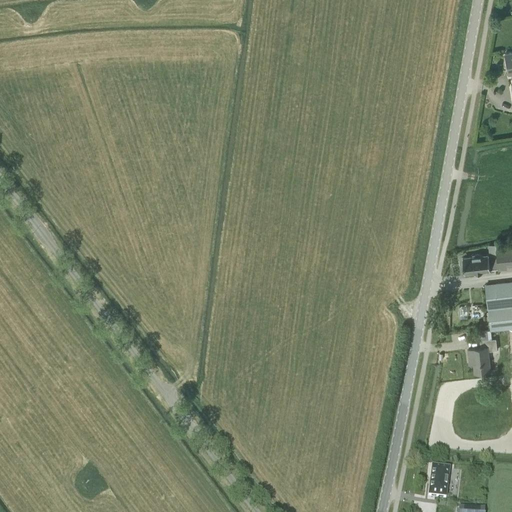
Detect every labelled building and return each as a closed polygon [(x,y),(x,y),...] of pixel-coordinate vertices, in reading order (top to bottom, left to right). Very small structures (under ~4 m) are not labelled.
[(511,246),(496,248),(497,254),(498,270),(511,268),(511,246)] [(489,254),(462,258),(464,274),(490,271),(490,270),(498,269),(497,254),(489,255),(489,254)] [(511,281),(486,285),(491,330),(511,327),(511,281)] [(474,364),(475,372),(491,371),(489,351),(497,350),(496,339),(492,339),(491,331),(479,332),(481,348),(468,349),(469,364),(474,364)] [(432,467),(428,496),(445,498),(449,469),(432,467)]
